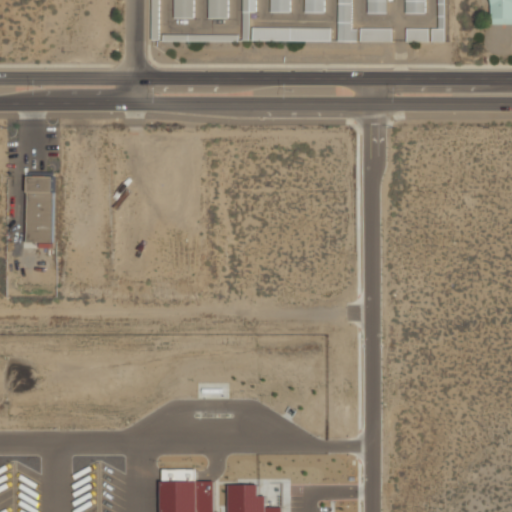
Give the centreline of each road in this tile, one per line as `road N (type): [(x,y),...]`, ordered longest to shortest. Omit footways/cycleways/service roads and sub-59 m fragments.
road 1 (residential): [(369,77),(370,511)]
road 2 (secondary): [(0,101),(369,103)]
road 3 (secondary): [(369,77),(0,76)]
road 4 (residential): [(368,311),(0,310)]
road 5 (secondary): [(369,103),(511,106)]
road 6 (secondary): [(511,78),(369,77)]
